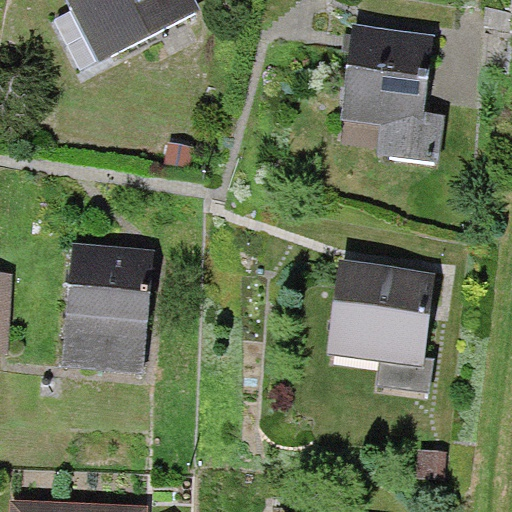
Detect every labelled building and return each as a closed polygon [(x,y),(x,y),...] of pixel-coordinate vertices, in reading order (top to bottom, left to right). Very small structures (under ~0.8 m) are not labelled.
[(65,0),(73,14),(60,21),(87,76),(198,21),(187,0),(65,0)] [(433,41),(355,32),(345,124),(383,128),(379,162),(438,168),(443,118),(425,116),(430,77),(433,41)] [(156,258),(76,250),(63,376),(143,384),(153,291),(156,258)] [(435,283),(344,272),(334,363),(424,374),(432,311),(435,283)] [(12,280),(0,279),(0,362),(9,363),(12,280)]
